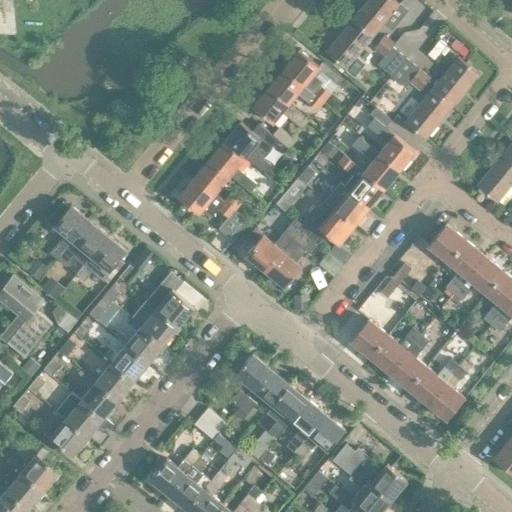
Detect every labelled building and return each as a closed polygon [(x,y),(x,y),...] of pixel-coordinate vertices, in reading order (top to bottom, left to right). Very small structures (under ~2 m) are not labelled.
[(395,0),(367,0),(352,19),(372,35),(399,3),(395,0)] [(372,35),(352,19),(326,51),(354,75),(358,74),(364,67),(364,63),(355,56),(372,35)] [(383,34),(378,40),(389,49),(392,46),(394,43),(383,34)] [(389,49),(378,40),(373,47),(384,55),(389,49)] [(377,64),(384,70),(399,51),(392,46),(389,49),(384,55),(377,64)] [(299,49),(284,68),(304,84),(303,85),(323,101),(330,93),(319,84),(323,80),(317,75),(321,71),(337,84),(343,78),(322,61),(319,65),(299,49)] [(384,70),(390,75),(405,57),(399,51),(384,70)] [(458,56),(431,88),(451,105),(478,73),(458,56)] [(390,75),(397,80),(412,62),(405,57),(390,75)] [(412,62),(397,80),(404,86),(409,81),(414,75),(419,68),(412,62)] [(284,68),(268,86),(288,103),(297,92),(307,100),(306,100),(317,109),(323,101),(303,85),(304,84),(284,68)] [(430,77),(419,68),(414,75),(425,83),(430,77)] [(409,81),(419,89),(425,83),(414,75),(409,81)] [(268,86),(253,105),(273,122),(282,111),(302,127),(308,120),(268,86)] [(451,105),(431,88),(404,121),(425,138),(451,105)] [(388,141),(379,152),(399,169),(415,150),(385,126),(391,119),(376,106),(370,113),(374,117),(368,125),(388,141)] [(240,120),(225,139),(245,155),(265,172),(271,164),(262,156),(277,138),(272,133),(258,122),(252,130),(240,120)] [(279,125),(272,133),(277,138),(288,147),(295,139),(279,125)] [(373,160),(364,171),(384,187),(399,169),(379,152),(359,136),(353,144),(373,160)] [(225,139),(209,158),(229,175),(230,174),(250,190),(256,183),(236,166),(245,155),(225,139)] [(328,141),(322,148),(331,155),(337,148),(328,141)] [(511,141),(503,152),(511,158),(511,141)] [(511,182),(511,158),(503,152),(477,184),(497,201),(511,182)] [(353,175),(344,185),(369,206),(384,187),(364,171),(344,154),(338,162),(353,175)] [(209,158),(194,177),(214,193),(229,175),(209,158)] [(297,176),(305,183),(315,170),(308,164),(297,176)] [(223,201),(214,193),(194,177),(179,195),(199,212),(202,208),(211,215),(217,208),(223,201)] [(325,200),(328,203),(354,224),(369,206),(344,185),(340,182),(325,200)] [(230,191),(224,199),(235,209),(241,200),(230,191)] [(235,209),(224,199),(223,201),(217,208),(227,216),(218,227),(228,236),(230,234),(244,216),(235,209)] [(49,251),(58,258),(89,219),(71,204),(69,206),(62,200),(47,219),(65,234),(59,241),(58,240),(49,251)] [(302,225),(302,224),(300,227),(319,243),(328,233),(339,243),(354,224),(328,203),(313,221),(308,217),(302,225)] [(244,216),(230,234),(237,240),(251,223),(244,216)] [(246,254),(265,269),(300,227),(302,224),(295,218),(274,243),(262,234),(246,254)] [(74,254),(84,263),(108,234),(89,219),(58,258),(66,264),(74,254)] [(428,244),(447,259),(464,238),(446,222),(428,244)] [(300,227),(265,269),(285,286),(302,265),(294,259),(305,246),(312,253),(319,243),(300,227)] [(108,234),(84,263),(76,273),(83,279),(92,269),(107,282),(123,262),(119,258),(126,249),(108,234)] [(442,290),(449,296),(484,253),(464,238),(447,259),(459,269),(442,290)] [(475,282),(485,291),(503,269),(484,253),(449,296),(458,303),(475,282)] [(42,261),(31,274),(37,279),(48,266),(42,261)] [(410,267),(404,262),(394,274),(400,279),(410,267)] [(119,275),(127,281),(137,269),(129,263),(119,275)] [(489,328),(492,324),(504,307),(511,297),(511,276),(503,269),(485,291),(496,300),(480,321),(489,328)] [(171,270),(148,298),(179,324),(195,305),(175,289),(183,280),(171,270)] [(0,304),(6,310),(12,310),(25,320),(6,342),(23,356),(51,323),(32,308),(40,298),(12,275),(0,289),(0,304)] [(49,276),(41,286),(55,297),(63,288),(49,276)] [(380,290),(387,296),(397,283),(391,278),(380,290)] [(108,297),(112,300),(122,288),(114,282),(104,294),(108,297)] [(307,292),(295,293),(296,305),(308,304),(307,292)] [(104,294),(99,300),(106,306),(105,307),(104,309),(112,316),(120,306),(112,300),(108,297),(104,294)] [(511,297),(504,307),(492,324),(499,330),(511,314),(511,297)] [(132,317),(141,325),(164,343),(179,324),(148,298),(132,317)] [(89,312),(96,318),(105,307),(106,306),(99,300),(89,312)] [(78,319),(77,319),(58,303),(52,310),(58,323),(67,331),(68,331),(78,319)] [(351,339),(370,354),(387,333),(359,310),(345,327),(354,335),(351,339)] [(74,331),(81,337),(91,325),(84,319),(74,331)] [(370,354),(389,370),(423,328),(414,321),(397,341),(387,333),(370,354)] [(141,325),(127,343),(149,361),(164,343),(141,325)] [(389,370),(408,386),(426,364),(415,356),(432,335),(423,328),(389,370)] [(59,349),(66,356),(76,343),(69,337),(59,349)] [(127,343),(111,361),(134,380),(149,361),(127,343)] [(235,373),(254,388),(271,367),(252,352),(235,373)] [(408,386),(427,401),(458,363),(462,358),(454,352),(436,373),(426,364),(408,386)] [(43,368),(51,374),(61,362),(53,356),(43,368)] [(0,384),(3,381),(5,382),(5,381),(13,371),(0,359),(0,384)] [(111,361),(96,380),(118,398),(134,380),(111,361)] [(458,363),(427,401),(446,417),(464,396),(454,387),(467,370),(458,363)] [(254,388),(272,403),(289,383),(271,367),(254,388)] [(28,386),(35,393),(45,380),(38,374),(28,386)] [(96,380),(80,399),(103,417),(118,398),(96,380)] [(284,426),(291,418),(308,398),(289,383),(272,403),(266,411),(276,419),(268,430),(276,436),(284,426)] [(231,399),(239,406),(248,395),(240,389),(231,399)] [(19,410),(20,411),(30,399),(23,393),(13,405),(19,410)] [(248,395),(239,406),(234,412),(242,419),(256,402),(248,395)] [(308,398),(291,418),(301,426),(286,445),(295,452),(326,413),(308,398)] [(80,399),(65,417),(88,436),(103,417),(80,399)] [(208,406),(201,415),(219,429),(226,421),(208,406)] [(19,410),(14,416),(24,424),(29,418),(20,411),(19,410)] [(345,428),(326,413),(295,452),(302,458),(311,447),(317,440),(328,449),(345,428)] [(219,429),(201,415),(194,423),(212,438),(219,429)] [(88,436),(65,417),(50,436),(72,455),(88,436)] [(217,432),(213,437),(220,442),(224,437),(217,432)] [(511,441),(509,439),(494,457),(511,471),(511,441)] [(223,445),(220,449),(228,456),(236,447),(228,440),(223,445)] [(333,457),(339,462),(344,456),(357,467),(355,470),(367,479),(391,499),(407,479),(387,462),(379,472),(370,465),(374,460),(357,446),(355,449),(346,442),(333,457)] [(150,477),(168,493),(200,454),(192,447),(177,466),(166,457),(150,477)] [(37,452),(22,470),(44,489),(60,470),(37,452)] [(168,493),(187,508),(210,480),(200,471),(208,461),(200,454),(168,493)] [(362,486),(353,497),(371,511),(380,511),(384,507),(381,504),(387,497),(391,499),(367,479),(355,470),(357,467),(344,456),(339,462),(352,473),(350,476),(362,486)] [(187,508),(192,511),(214,511),(222,503),(211,494),(226,475),(219,469),(210,480),(187,508)] [(22,470),(6,489),(29,507),(44,489),(22,470)] [(347,491),(336,482),(330,490),(340,499),(347,491)] [(0,511),(25,511),(29,507),(6,489),(1,485),(0,487),(0,511)] [(248,493),(255,499),(261,493),(254,487),(248,493)] [(371,511),(353,497),(347,491),(340,499),(350,507),(345,511),(371,511)] [(214,511),(245,511),(255,499),(248,493),(247,492),(232,511),(222,503),(214,511)] [(245,511),(258,511),(264,506),(255,499),(245,511)] [(321,501),(314,509),(318,511),(329,511),(332,510),(321,501)]
